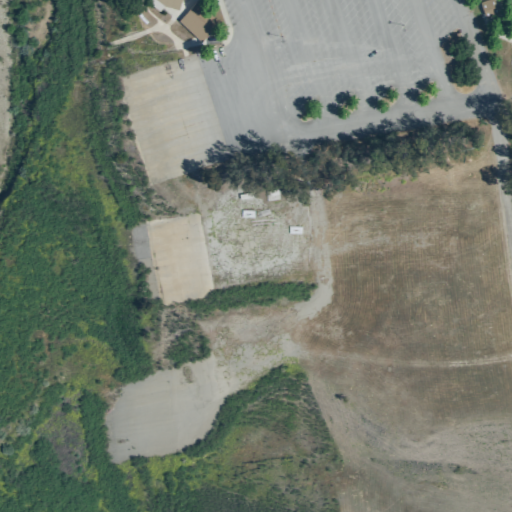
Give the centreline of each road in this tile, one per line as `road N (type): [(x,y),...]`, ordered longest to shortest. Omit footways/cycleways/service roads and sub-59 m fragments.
road 1 (track): [(511,355),(424,365),(288,352),(235,369),(186,411)]
road 2 (track): [(296,136),(315,201),(322,287),(235,369)]
road 3 (residential): [(495,107),(511,233)]
road 4 (track): [(204,257),(254,242),(315,201)]
